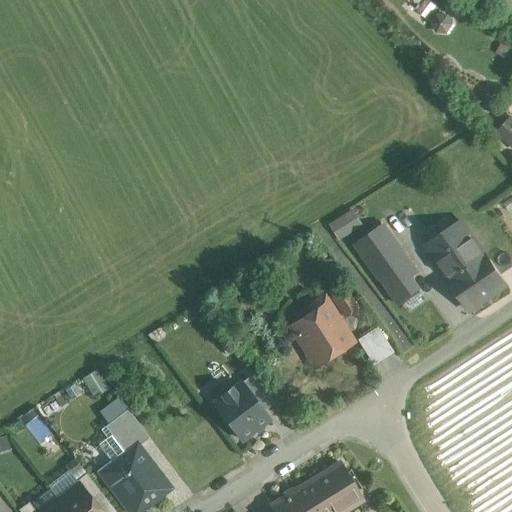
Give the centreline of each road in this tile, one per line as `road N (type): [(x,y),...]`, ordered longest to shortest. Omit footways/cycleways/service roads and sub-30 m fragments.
road 1 (residential): [(370,402),(199,511)]
road 2 (residential): [(511,313),(370,402)]
road 3 (unclassified): [(441,511),(370,402)]
